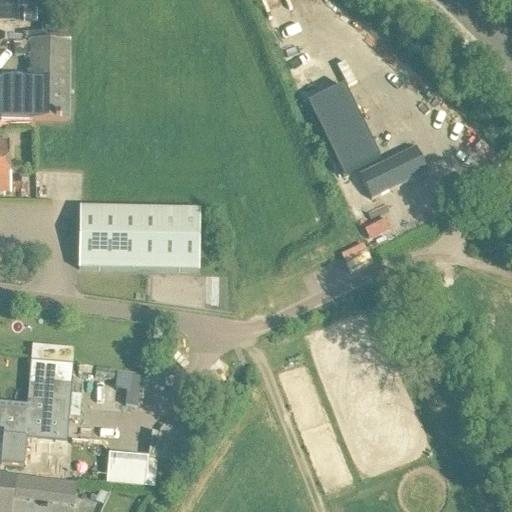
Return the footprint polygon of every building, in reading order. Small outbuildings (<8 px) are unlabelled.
[(0,24),(19,25),(18,3),(0,3),(0,24)] [(74,25),(74,9),(62,9),(62,25),(74,25)] [(23,27),(36,27),(36,12),(23,12),(23,27)] [(29,44),(70,44),(70,29),(42,29),(42,37),(24,37),(24,44),(29,44)] [(29,60),(27,122),(68,123),(70,44),(29,44),(29,45),(14,45),(14,59),(29,60)] [(0,194),(10,194),(10,144),(0,143),(0,194)] [(415,152),(359,179),(371,203),(427,176),(415,152)] [(79,213),(78,273),(198,276),(199,215),(79,213)] [(26,285),(26,275),(13,274),(13,284),(26,285)] [(0,466),(23,469),(23,467),(40,464),(42,444),(65,446),(71,368),(30,365),(26,409),(0,406),(0,466)] [(147,463),(109,459),(107,488),(145,491),(147,463)] [(68,470),(67,481),(76,481),(77,471),(68,470)] [(0,511),(11,511),(13,503),(26,505),(29,483),(15,481),(16,478),(0,476),(0,511)]
